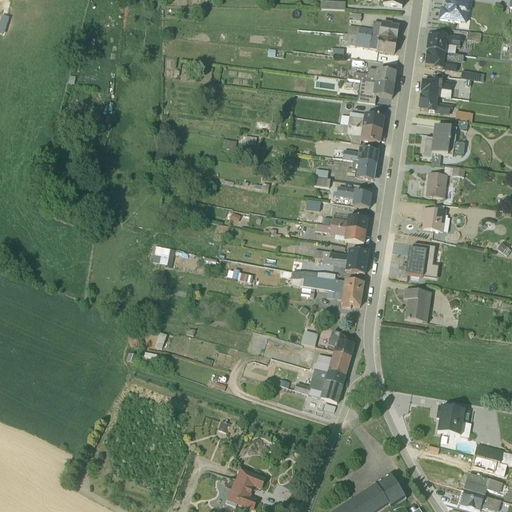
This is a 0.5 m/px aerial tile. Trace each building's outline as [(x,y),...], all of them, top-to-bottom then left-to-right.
[(364,0),(366,2),(371,3),(374,0),(373,0),(382,0),(382,7),(401,9),(402,0),(364,0)] [(440,9),(438,22),(465,26),(468,0),(445,0),(444,5),(445,5),(444,10),(440,9)] [(320,3),(320,11),(344,12),(344,4),(320,3)] [(395,43),(398,29),(390,28),(390,26),(381,24),(380,26),(372,25),(371,31),(358,29),(358,30),(348,28),(347,36),(356,37),(395,43)] [(480,36),(467,34),(466,47),(479,48),(480,36)] [(356,37),(343,36),(342,43),(346,44),(346,47),(355,49),(356,37)] [(375,54),(393,57),(395,43),(356,37),(355,49),(376,52),(375,54)] [(428,39),(426,53),(454,57),(455,51),(459,51),(460,40),(437,37),(436,40),(428,39)] [(458,57),(426,53),(424,67),(433,68),(432,71),(455,74),(458,57)] [(345,60),(344,67),(364,69),(365,63),(345,60)] [(354,75),(353,82),(393,88),(395,75),(368,71),(367,77),(354,75)] [(460,81),(471,83),(472,75),(461,73),(460,81)] [(422,83),(420,97),(437,99),(450,100),(451,92),(452,85),(431,82),(431,85),(422,83)] [(359,83),(356,104),(374,106),(375,98),(391,101),(393,88),(359,83)] [(437,99),(420,97),(418,111),(427,112),(427,114),(434,115),(434,116),(448,118),(449,112),(451,112),(452,107),(436,105),(437,99)] [(455,113),(454,123),(469,125),(471,125),(472,116),(470,115),(455,113)] [(349,120),(348,128),(382,133),(384,120),(363,117),(363,121),(349,120)] [(360,143),(380,146),(382,133),(335,126),(335,127),(334,135),(351,137),(350,146),(359,147),(360,143)] [(424,141),(422,160),(431,162),(431,168),(439,169),(441,158),(447,158),(451,158),(453,145),(454,145),(455,132),(435,129),(433,142),(430,142),(430,141),(424,141)] [(245,144),(258,146),(259,139),(246,137),(245,144)] [(376,167),(378,154),(358,151),(357,155),(331,151),(330,160),(376,167)] [(376,167),(352,164),(351,172),(356,173),(355,181),(374,183),(376,167)] [(463,180),(464,173),(452,171),(451,179),(463,180)] [(316,172),(315,180),(326,182),(328,173),(316,172)] [(428,176),(425,199),(444,201),(447,178),(428,176)] [(330,182),(314,180),(313,188),(329,191),(330,182)] [(337,189),(336,195),(334,195),(333,199),(352,202),(351,209),(369,211),(371,197),(363,196),(364,193),(337,189)] [(318,215),(320,204),(306,202),(304,212),(318,215)] [(433,213),(422,212),(421,219),(424,220),(421,236),(446,240),(449,226),(446,225),(447,223),(445,222),(446,214),(443,214),(444,209),(434,208),(433,213)] [(240,218),(232,214),(229,220),(237,224),(240,218)] [(321,227),(366,234),(368,222),(332,216),(331,221),(322,220),(321,227)] [(343,244),(364,247),(366,234),(321,227),(315,226),(314,234),(334,237),(334,242),(343,243),(343,244)] [(170,251),(154,247),(152,263),(166,267),(166,269),(171,270),(176,252),(170,250),(170,251)] [(510,257),(500,249),(495,255),(506,263),(510,257)] [(365,268),(367,256),(348,253),(347,257),(314,252),(313,261),(365,268)] [(408,255),(404,281),(436,286),(437,273),(431,272),(434,256),(425,255),(424,257),(408,255)] [(216,262),(204,260),(203,265),(214,268),(216,262)] [(365,268),(322,262),(321,269),(330,271),(345,273),(344,278),(363,281),(364,281),(365,268)] [(252,278),(238,275),(239,273),(233,271),(232,274),(228,273),(226,280),(251,285),(252,278)] [(317,279),(291,275),(290,284),(304,285),(303,294),(325,297),(327,287),(316,285),(317,279)] [(327,287),(325,297),(360,303),(362,290),(344,287),(343,288),(334,287),(327,287)] [(313,305),(314,295),(301,293),(300,302),(313,305)] [(404,296),(402,306),(407,306),(404,326),(426,330),(431,300),(404,296)] [(350,313),(359,314),(360,303),(327,297),(326,304),(341,307),(340,311),(340,313),(350,315),(350,313)] [(195,333),(188,331),(185,340),(193,342),(195,333)] [(166,337),(158,335),(154,351),(161,353),(166,337)] [(304,338),(300,350),(314,354),(317,341),(316,340),(304,338)] [(331,339),(326,357),(332,359),(349,364),(350,364),(353,351),(351,351),(344,349),(345,343),(331,339)] [(137,357),(128,354),(125,364),(134,367),(137,357)] [(141,368),(153,371),(156,359),(144,356),(141,368)] [(318,361),(315,369),(345,377),(349,364),(332,359),(331,365),(318,361)] [(344,383),(345,377),(315,369),(313,369),(311,375),(314,376),(314,375),(344,383)] [(344,383),(314,375),(314,376),(309,394),(321,398),(319,405),(336,410),(344,383)] [(224,396),(225,391),(215,388),(214,393),(224,396)] [(469,418),(437,412),(435,425),(438,425),(436,439),(467,444),(469,431),(467,430),(469,418)] [(220,426),(217,436),(227,439),(230,430),(220,426)] [(473,463),(511,473),(511,467),(511,460),(476,452),(473,463)] [(224,510),(229,511),(235,511),(236,510),(241,511),(253,511),(256,507),(248,503),(253,492),(260,495),(264,485),(239,476),(235,486),(234,485),(224,510)] [(340,485),(347,495),(358,488),(351,478),(340,485)] [(389,481),(341,511),(391,511),(405,505),(389,481)] [(467,481),(463,496),(483,502),(485,496),(499,500),(501,490),(467,481)] [(463,496),(459,511),(461,511),(498,511),(500,507),(463,496)]
